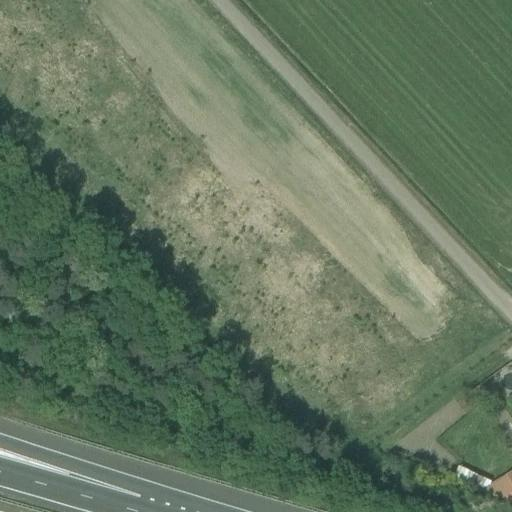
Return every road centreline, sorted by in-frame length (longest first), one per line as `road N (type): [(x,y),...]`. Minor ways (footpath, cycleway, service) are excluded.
road 1 (unclassified): [(511,314),(223,0)]
road 2 (motorway): [(134,511),(0,456)]
road 3 (motorway): [(133,511),(0,474)]
